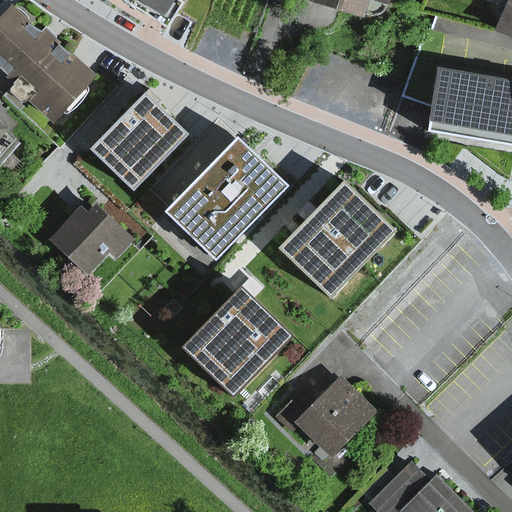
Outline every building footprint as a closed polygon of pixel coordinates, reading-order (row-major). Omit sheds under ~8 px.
[(171,0),(126,0),(158,20),(171,0)] [(361,16),(365,0),(306,0),(306,2),(361,16)] [(511,0),(500,0),(488,25),(511,35),(511,0)] [(12,3),(0,15),(0,73),(52,123),(93,80),(12,3)] [(511,76),(438,65),(428,131),(511,144),(511,76)] [(187,136),(145,95),(91,150),(133,191),(187,136)] [(0,124),(0,182),(29,151),(0,124)] [(287,188),(237,139),(166,212),(216,261),(287,188)] [(396,231),(336,176),(269,248),(328,303),(396,231)] [(87,202),(46,241),(86,284),(128,245),(87,202)] [(240,280),(180,340),(237,397),(297,337),(240,280)] [(310,383),(277,417),(327,464),(377,412),(338,375),(320,392),(310,383)] [(356,504),(363,511),(478,511),(433,462),(425,469),(411,454),(356,504)]
